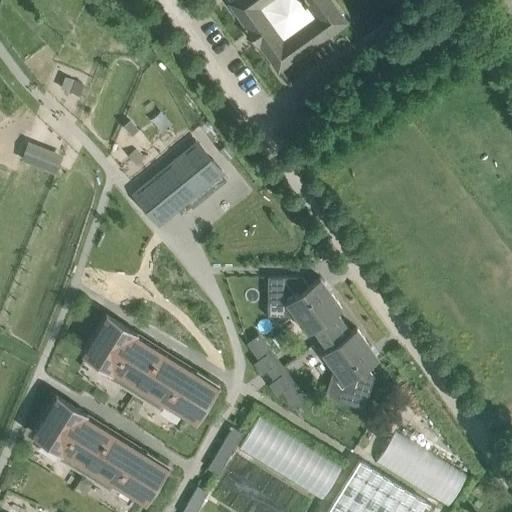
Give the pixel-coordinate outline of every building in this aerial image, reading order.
[(229,0),(228,2),(245,26),(244,27),(259,47),(260,46),(277,70),(346,21),(330,0),(229,0)] [(24,156),(60,171),(67,153),(31,138),(24,156)] [(148,190),(138,199),(157,222),(221,169),(212,158),(199,142),(190,149),(145,186),(148,190)] [(228,142),(219,149),(227,159),(236,152),(228,142)] [(267,316),(296,316),(308,285),(302,277),(302,275),(267,275),(267,316)] [(319,277),(308,285),(296,316),(308,333),(309,332),(309,331),(313,328),(320,338),(343,321),(336,311),(342,307),(320,276),(318,277),(319,277)] [(110,376),(134,392),(161,348),(105,313),(82,351),(113,370),(110,376)] [(363,408),(374,375),(373,374),(367,366),(377,358),(378,359),(379,358),(356,327),(350,331),(343,321),(320,338),(327,347),(323,351),(322,350),(321,351),(333,368),(324,395),(363,408)] [(161,348),(134,392),(159,407),(163,401),(194,420),(218,383),(161,348)] [(266,352),(253,361),(261,373),(274,363),(266,352)] [(281,373),(268,382),(277,394),(289,385),(281,373)] [(60,457),(84,473),(111,429),(55,394),(32,432),(63,451),(60,457)] [(238,450),(325,497),(345,461),(258,414),(238,450)] [(232,426),(207,467),(218,473),(243,432),(232,426)] [(111,429),(84,473),(109,488),(113,482),(144,501),(167,464),(111,429)] [(450,505),(469,474),(396,429),(377,460),(450,505)] [(358,458),(324,511),(416,511),(424,499),(358,458)] [(197,485),(181,511),(195,511),(208,491),(197,485)]
